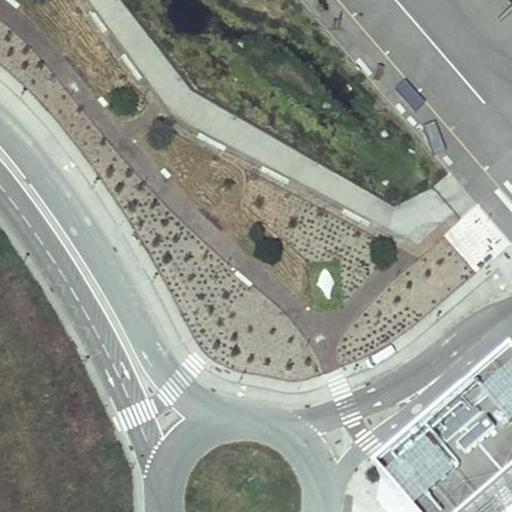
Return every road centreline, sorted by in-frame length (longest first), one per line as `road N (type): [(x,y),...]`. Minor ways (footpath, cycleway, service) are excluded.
road 1 (tertiary): [(210,426),(162,370),(105,266),(0,125)]
road 2 (tertiary): [(0,185),(71,286),(168,473)]
road 3 (residential): [(326,501),(366,439),(426,387)]
road 4 (residential): [(426,387),(284,429)]
